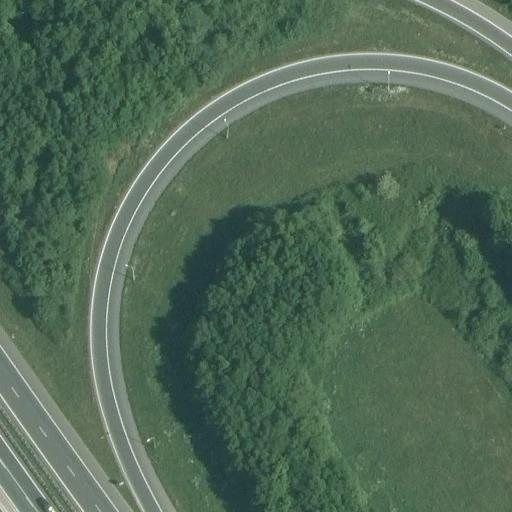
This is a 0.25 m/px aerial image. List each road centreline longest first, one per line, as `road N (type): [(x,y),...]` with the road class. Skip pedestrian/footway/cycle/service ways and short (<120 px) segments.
road 1 (motorway): [(154,511),(119,442),(98,343),(109,256),(153,167),(241,95),(332,65),(415,65),(511,100)]
road 2 (motorway): [(93,511),(0,373)]
